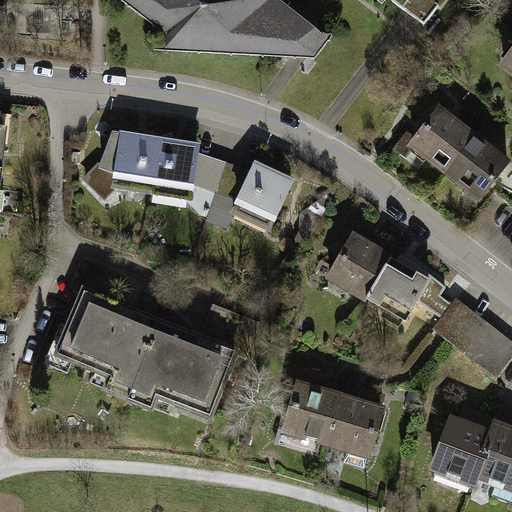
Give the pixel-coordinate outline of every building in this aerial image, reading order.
[(116,0),(163,35),(163,57),(318,60),(334,39),(280,0),(116,0)] [(391,0),(425,25),(437,8),(440,11),(448,0),(391,0)] [(511,53),(501,67),(511,75),(511,53)] [(413,146),(447,174),(477,136),(443,109),(413,146)] [(155,192),(162,141),(116,132),(102,167),(99,166),(85,179),(104,199),(117,186),(155,192)] [(447,174),(481,201),(511,164),(477,136),(447,174)] [(155,192),(195,198),(197,185),(201,155),(202,146),(162,141),(155,192)] [(227,164),(201,155),(197,185),(217,193),(227,164)] [(297,182),(256,163),(252,172),(239,202),(236,208),(277,227),(297,182)] [(252,172),(227,164),(217,193),(239,202),(252,172)] [(205,222),(217,193),(197,185),(195,198),(198,215),(205,222)] [(228,230),(236,208),(239,202),(217,193),(205,222),(228,230)] [(396,256),(355,233),(327,282),(368,305),(369,303),(393,261),(396,256)] [(83,291),(104,299),(115,272),(86,260),(74,289),(83,292),(83,291)] [(432,283),(393,261),(369,303),(409,325),(421,304),(430,287),(432,283)] [(511,360),(511,340),(458,299),(455,303),(430,287),(421,304),(440,319),(430,332),(496,382),(511,360)] [(127,399),(158,319),(104,299),(83,291),(83,292),(58,355),(112,376),(107,391),(127,399)] [(217,304),(204,337),(238,350),(250,317),(217,304)] [(204,337),(158,319),(127,399),(151,408),(156,395),(212,416),(238,350),(204,337)] [(303,384),(298,383),(282,438),(331,452),(347,397),(328,391),(331,379),(307,372),(303,384)] [(357,399),(347,397),(331,452),(375,465),(391,409),(379,406),(382,396),(360,389),(357,399)] [(511,412),(502,409),(497,422),(474,484),(493,491),(491,496),(511,503),(511,412)] [(474,484),(497,422),(463,410),(460,419),(454,416),(433,473),(473,487),(474,484)]
